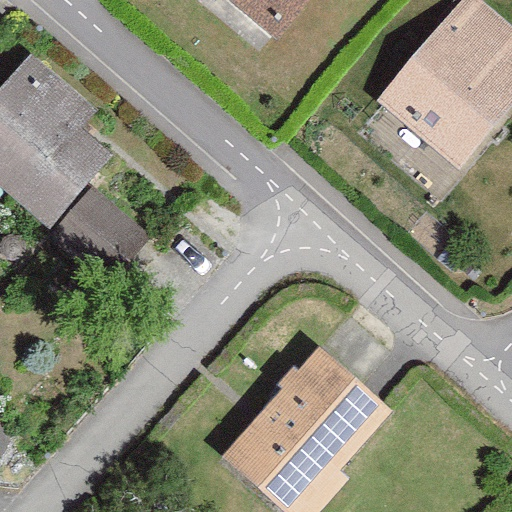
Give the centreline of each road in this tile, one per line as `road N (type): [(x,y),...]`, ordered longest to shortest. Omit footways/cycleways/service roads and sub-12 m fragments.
road 1 (residential): [(313,225),(55,511)]
road 2 (residential): [(55,0),(313,225)]
road 3 (residential): [(313,225),(511,390)]
